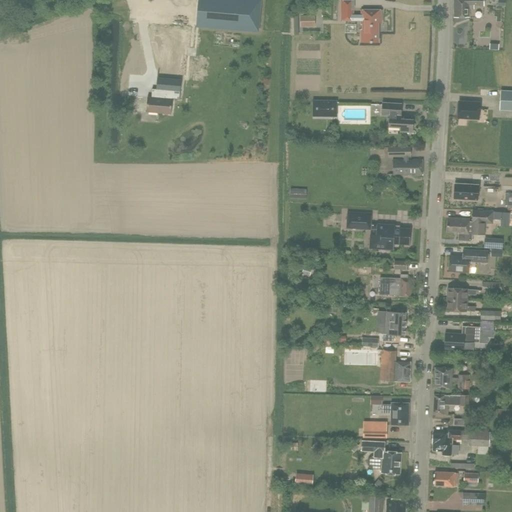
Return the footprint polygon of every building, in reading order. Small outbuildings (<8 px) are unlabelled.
[(199,16),(198,25),(258,30),(260,0),(254,0),(200,0),(200,5),(199,16)] [(341,0),(341,20),(361,20),(361,24),(362,24),(362,29),(361,29),(361,42),(378,42),(378,22),(381,22),(381,10),(361,10),(361,16),(353,16),(353,9),(354,9),(354,8),(353,8),(353,1),(354,1),(354,0),(341,0)] [(454,0),(454,17),(469,17),(469,8),(473,8),(473,5),(484,5),(483,0),(454,0)] [(313,23),(313,17),(299,17),(299,27),(304,27),(304,24),(313,23)] [(148,96),(147,111),(172,113),(173,98),(173,90),(181,91),(182,79),(158,77),(157,92),(152,92),(152,97),(148,96)] [(511,116),(511,97),(501,97),(500,118),(508,118),(509,110),(511,110),(511,116)] [(312,100),(312,116),(336,117),(337,100),(312,100)] [(413,120),(401,119),(403,104),(383,102),(382,114),(390,114),(389,126),(400,127),(400,132),(413,132),(413,120)] [(458,117),(479,118),(480,103),(459,102),(458,117)] [(339,146),(319,145),(319,157),(339,158),(339,146)] [(411,156),(411,146),(388,147),(388,157),(403,156),(404,160),(392,160),(393,175),(423,175),(422,159),(408,160),(408,156),(411,156)] [(454,199),(477,200),(478,185),(455,183),(454,199)] [(290,198),(306,199),(306,189),(291,189),(290,198)] [(448,220),(447,231),(459,232),(458,234),(458,240),(470,241),(472,239),(472,235),(479,235),(485,236),(486,223),(492,223),(493,219),(493,215),(493,214),(493,211),(470,210),(470,213),(470,219),(451,218),(451,220),(448,220)] [(493,215),(493,219),(494,219),(500,219),(500,226),(509,227),(510,213),(510,212),(503,212),(493,211),(493,214),(493,215)] [(371,224),(371,213),(347,212),(346,228),(370,229),(371,224)] [(399,243),(399,244),(409,244),(410,229),(400,228),(399,229),(394,228),(394,225),(377,224),(377,225),(371,224),(370,229),(377,229),(376,235),(376,249),(393,249),(393,243),(399,243)] [(487,262),(488,251),(463,249),(463,256),(450,256),(449,271),(469,272),(469,261),(487,262)] [(394,269),(406,269),(406,261),(394,261),(394,269)] [(305,266),(303,274),(311,277),(313,268),(305,266)] [(411,296),(412,278),(407,278),(408,274),(400,274),(400,278),(379,277),(379,295),(400,295),(400,296),(411,296)] [(482,291),(501,291),(502,282),(482,281),(482,291)] [(448,287),(447,299),(467,300),(467,294),(476,295),(476,290),(468,289),(448,287)] [(467,300),(447,299),(446,310),(466,311),(475,311),(475,306),(467,306),(467,300)] [(394,335),(404,335),(405,312),(386,311),(385,334),(383,334),(382,341),(393,341),(394,335)] [(480,320),(500,320),(500,311),(481,311),(480,320)] [(480,330),(480,327),(462,326),(461,334),(445,334),(444,348),(473,349),(474,342),(479,342),(487,343),(488,331),(480,330)] [(324,344),(333,345),(334,337),(324,336),(324,344)] [(378,338),(363,338),(362,346),(378,347),(378,338)] [(345,350),(345,362),(377,363),(377,351),(345,350)] [(381,350),(380,380),(394,381),(410,382),(411,362),(396,361),(396,350),(381,350)] [(434,388),(451,389),(452,368),(435,367),(434,388)] [(458,389),(468,389),(469,375),(459,374),(458,389)] [(444,414),(447,414),(448,405),(468,406),(469,395),(434,394),(433,414),(444,414)] [(383,396),(370,395),(370,404),(382,404),(383,396)] [(391,413),(391,425),(408,425),(408,403),(391,403),(391,405),(383,404),(382,413),(391,413)] [(511,426),(511,409),(497,409),(497,426),(511,426)] [(386,422),(364,422),(363,438),(386,438),(386,422)] [(433,443),(433,450),(442,451),(442,454),(451,455),(451,454),(458,454),(459,444),(452,444),(452,438),(460,439),(460,430),(453,430),(448,430),(448,433),(433,432),(433,443)] [(489,446),(490,432),(469,431),(468,445),(489,446)] [(353,452),(359,446),(355,441),(349,447),(353,452)] [(361,441),(361,450),(374,451),(373,456),(372,456),(371,457),(370,457),(369,458),(368,459),(368,460),(367,461),(367,462),(367,463),(368,464),(368,465),(369,466),(369,467),(370,468),(371,468),(372,468),(382,469),(382,472),(399,474),(401,452),(384,451),(385,443),(361,441)] [(319,456),(326,449),(318,442),(312,449),(319,456)] [(434,485),(456,486),(457,473),(435,472),(434,485)] [(312,485),(313,474),(296,473),(295,484),(312,485)] [(464,481),(477,482),(478,474),(464,473),(464,481)] [(476,505),(476,493),(463,492),(462,504),(476,505)] [(382,511),(383,497),(369,496),(368,511),(371,511),(382,511)] [(404,511),(405,500),(387,499),(386,511),(404,511)]
